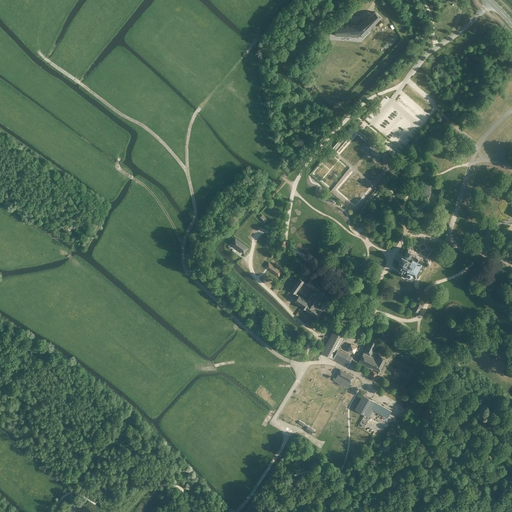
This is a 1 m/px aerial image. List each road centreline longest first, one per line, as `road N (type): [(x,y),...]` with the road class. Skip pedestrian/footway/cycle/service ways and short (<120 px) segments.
road 1 (track): [(306,511),(427,463),(437,434),(347,369),(283,359),(211,295),(183,263),(194,213),(187,171),(156,134),(37,51)]
road 2 (track): [(284,242),(343,284),(371,292),(373,312),(394,317),(433,348),(439,366),(428,397),(431,423)]
road 3 (track): [(371,307),(307,346),(307,364),(275,417),(284,441),(275,457)]
road 4 (track): [(318,336),(249,271),(259,231),(284,242)]
road 5 (track): [(295,185),(362,103),(406,81)]
road 6 (track): [(485,253),(430,285),(419,318),(394,317)]
